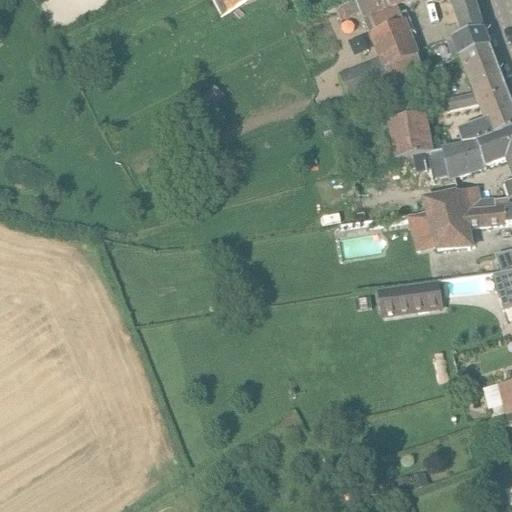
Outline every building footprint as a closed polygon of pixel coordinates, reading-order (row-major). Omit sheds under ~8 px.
[(378,60),(383,72),(418,58),(419,58),(406,22),(403,23),(396,4),(405,0),(430,0),(432,3),(439,0),(448,0),(460,37),(483,29),(473,0),(362,0),(354,4),(359,14),(362,19),(363,19),(378,60)] [(452,63),(458,61),(459,61),(459,62),(490,49),(483,29),(460,37),(451,40),(446,42),(452,63)] [(509,97),(490,49),(459,62),(473,97),(447,102),(449,113),(477,107),(477,109),(482,108),(509,97)] [(390,86),(391,88),(425,75),(418,58),(383,72),(389,85),(390,86)] [(203,98),(212,106),(220,96),(211,89),(203,98)] [(457,133),(462,146),(463,150),(468,149),(511,133),(511,104),(509,97),(482,108),(477,109),(483,123),(457,133)] [(413,159),(413,160),(433,156),(433,155),(425,116),(387,123),(395,163),(413,159)] [(462,146),(445,149),(454,182),(486,173),(486,171),(505,164),(507,167),(511,165),(511,133),(468,149),(463,150),(462,146)] [(508,200),(495,202),(495,211),(511,209),(511,165),(507,167),(511,180),(511,181),(503,185),(508,200)] [(330,228),(354,222),(343,176),(319,182),(330,228)] [(479,202),(481,200),(478,188),(459,194),(464,213),(480,212),(479,202)] [(511,226),(511,209),(495,211),(480,212),(464,213),(459,194),(457,195),(422,203),(436,254),(473,250),(470,232),(506,229),(506,227),(511,226)] [(511,273),(511,253),(495,257),(502,274),(501,274),(502,275),(511,273)] [(442,312),(439,283),(377,292),(381,321),(442,312)] [(370,300),(354,302),(355,313),(372,310),(370,300)] [(511,414),(511,382),(496,386),(505,417),(511,414)] [(424,476),(411,480),(415,492),(428,487),(424,476)] [(395,483),(400,497),(412,493),(407,479),(395,483)]
